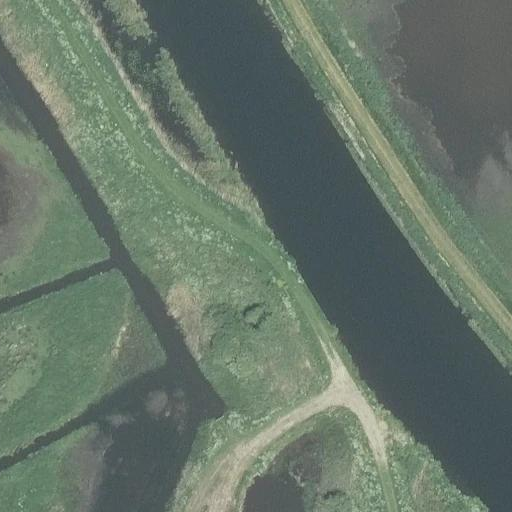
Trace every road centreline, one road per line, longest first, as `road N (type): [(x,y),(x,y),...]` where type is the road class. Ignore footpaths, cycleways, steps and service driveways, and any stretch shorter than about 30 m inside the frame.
road 1 (track): [(49,0),(154,173),(253,242),(300,295),(367,416),(391,511)]
road 2 (track): [(511,328),(404,188),(290,0)]
road 3 (track): [(212,511),(227,471),(254,443),(345,386)]
